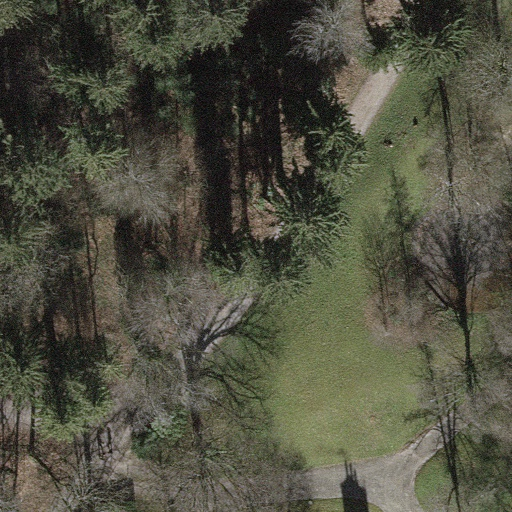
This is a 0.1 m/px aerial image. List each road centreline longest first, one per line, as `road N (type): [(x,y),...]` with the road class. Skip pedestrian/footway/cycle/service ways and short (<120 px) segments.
road 1 (track): [(65,511),(142,402),(274,246),(421,0)]
road 2 (track): [(0,417),(142,402)]
